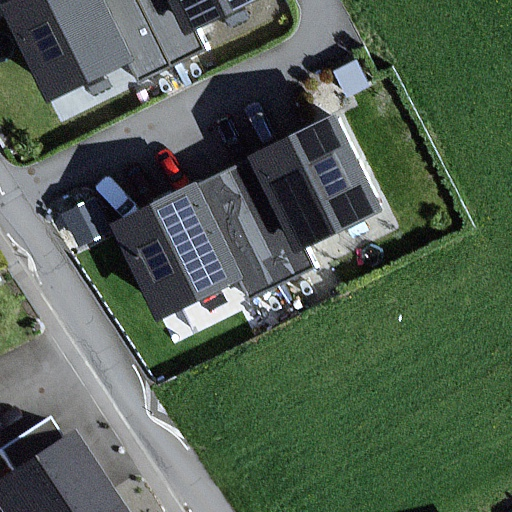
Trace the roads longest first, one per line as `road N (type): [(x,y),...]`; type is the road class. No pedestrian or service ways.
road 1 (residential): [(11,202),(305,53),(324,25),(321,0)]
road 2 (residential): [(11,202),(212,511)]
